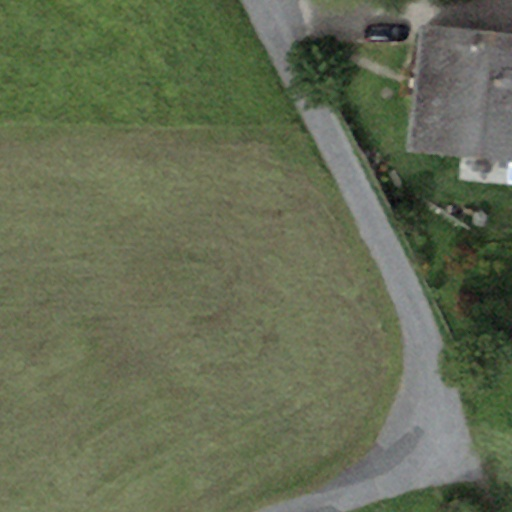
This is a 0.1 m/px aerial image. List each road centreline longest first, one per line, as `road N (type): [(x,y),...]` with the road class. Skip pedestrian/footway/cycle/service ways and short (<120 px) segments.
road 1 (track): [(274,0),(452,454)]
road 2 (track): [(452,454),(320,511)]
